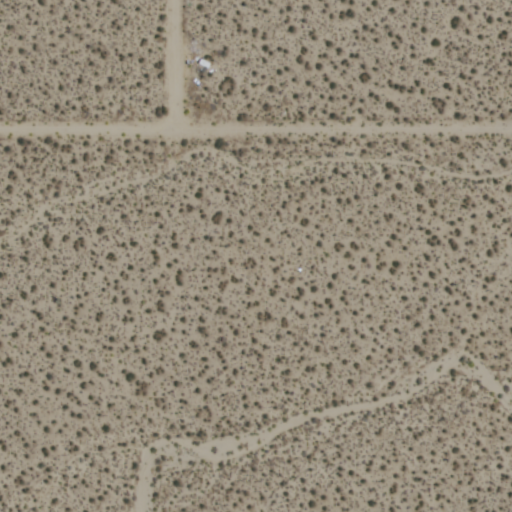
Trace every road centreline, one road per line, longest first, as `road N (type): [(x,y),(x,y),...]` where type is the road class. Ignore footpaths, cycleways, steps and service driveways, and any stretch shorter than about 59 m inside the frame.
road 1 (residential): [(511,130),(0,132)]
road 2 (track): [(177,0),(179,130)]
